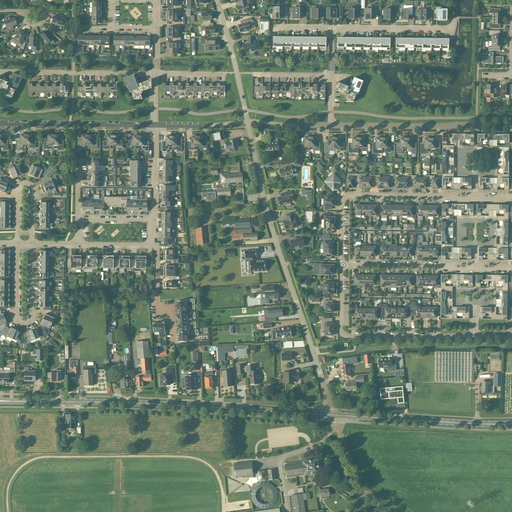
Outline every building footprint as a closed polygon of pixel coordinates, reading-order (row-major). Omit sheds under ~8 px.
[(248,4),(249,4),(248,0),(243,0),(239,1),(240,6),(238,7),(240,14),(250,11),(248,4)] [(179,6),(179,1),(167,1),(167,6),(174,6),(174,9),(181,9),(181,6),(179,6)] [(299,8),(297,8),(292,8),(290,8),(290,13),(292,13),(292,19),(300,19),(300,15),(304,15),(304,4),(300,4),(299,8)] [(375,14),(375,5),(371,5),(371,7),(369,7),(369,9),(365,9),(365,20),(371,20),(371,14),(375,14)] [(430,17),(430,5),(424,5),(424,8),(422,8),(422,10),(418,9),(418,12),(417,12),(417,16),(419,16),(419,20),(421,20),(421,21),(425,21),(425,20),(426,20),(426,17),(430,17)] [(340,16),(340,6),(335,6),(335,8),(331,8),(331,7),(326,7),(326,19),(331,19),(331,18),(336,18),(336,16),(340,16)] [(358,14),(358,7),(352,6),(352,9),(347,9),(347,13),(345,13),(345,18),(347,18),(347,19),(354,20),(354,14),(358,14)] [(412,13),(412,6),(404,6),(404,9),(401,9),(401,20),(408,20),(408,13),(412,13)] [(286,16),(286,7),(273,7),(273,19),(279,19),(279,18),(283,18),(283,16),(286,16)] [(321,15),(321,7),(316,7),(316,9),(310,9),(310,18),(312,18),(312,19),(318,19),(318,15),(321,15)] [(394,7),(388,7),(388,9),(384,9),(384,11),(383,11),(383,15),(384,15),(384,20),(390,20),(390,15),(394,15),(394,14),(394,7)] [(441,9),(441,7),(434,7),(434,19),(438,19),(438,20),(446,21),(446,10),(441,9)] [(167,11),(167,17),(181,17),(181,9),(174,9),(174,11),(167,11)] [(492,13),(492,19),(503,19),(503,13),(500,13),(500,9),(489,9),(489,13),(492,13)] [(198,24),(208,24),(206,24),(206,20),(211,20),(212,20),(212,13),(208,14),(208,13),(202,13),(202,14),(202,17),(198,17),(198,22),(195,22),(195,25),(198,24)] [(64,24),(66,17),(57,14),(56,17),(53,16),(51,23),(55,25),(55,26),(58,28),(60,26),(61,26),(62,23),(64,24)] [(13,26),(16,25),(14,18),(10,20),(9,17),(3,19),(4,22),(6,28),(3,29),(4,32),(14,29),(13,26)] [(167,22),(172,22),(173,22),(173,25),(181,25),(184,25),(184,17),(181,17),(167,17),(167,22)] [(248,23),(253,21),(252,18),(245,20),(246,23),(238,25),(240,33),(250,30),(248,23)] [(503,19),(492,19),(492,24),(489,24),(489,29),(500,29),(500,24),(503,24),(503,19)] [(208,24),(198,24),(201,24),(201,31),(205,31),(206,35),(211,34),(215,33),(215,27),(208,27),(208,24)] [(166,27),(166,33),(181,33),(181,25),(173,25),(173,27),(166,27)] [(20,47),(24,42),(21,40),(25,35),(24,34),(24,33),(22,32),(21,32),(20,31),(17,36),(16,35),(13,39),(14,39),(12,42),(15,44),(20,47)] [(47,43),(47,44),(51,41),(53,43),(56,40),(52,35),(49,36),(45,31),(40,35),(44,40),(44,41),(46,44),(47,43)] [(492,36),(492,41),(503,41),(503,35),(500,35),(500,31),(489,31),(489,36),(492,36)] [(181,41),(181,33),(166,33),(166,38),(173,38),(173,41),(181,41)] [(36,43),(36,39),(36,37),(35,37),(35,36),(33,36),(31,36),(31,37),(29,37),(29,47),(33,47),(33,51),(39,51),(43,51),(41,43),(39,43),(36,43)] [(276,49),(282,49),(282,38),(277,38),(277,37),(274,37),(274,38),(274,47),(277,47),(276,49)] [(282,37),(282,38),(282,49),(283,47),(285,47),(285,49),(291,49),(291,38),(286,38),(286,37),(282,37)] [(291,37),(291,38),(291,49),(291,47),(294,47),(294,49),(300,49),(300,38),(294,38),(294,37),(291,37)] [(300,37),(300,38),(300,49),(300,47),(303,47),(303,49),(308,49),(309,38),(303,38),(303,37),(300,37)] [(309,37),(309,38),(308,49),(309,49),(309,47),(311,47),(311,49),(317,50),(317,38),(312,38),(312,37),(309,37)] [(317,38),(317,50),(317,47),(320,47),(320,50),(326,50),(326,54),(329,54),(329,44),(326,44),(326,39),(320,38),(320,37),(317,37),(317,38)] [(343,47),(346,47),(346,39),(346,37),(343,37),(343,39),(338,39),(338,43),(335,43),(335,50),(337,50),(343,50),(343,47)] [(352,39),(346,39),(346,47),(346,50),(352,50),(352,48),(355,48),(355,39),(355,38),(352,37),(352,39)] [(216,51),(216,50),(220,50),(219,43),(218,43),(218,38),(213,38),(205,39),(206,46),(209,46),(209,51),(212,50),(212,51),(216,51)] [(253,52),(253,51),(257,50),(255,42),(254,42),(254,38),(248,38),(248,44),(244,45),(246,53),(250,52),(250,53),(253,52)] [(361,48),(364,48),(364,39),(364,38),(361,38),(361,39),(355,39),(355,48),(355,50),(361,50),(361,48)] [(372,48),(373,39),(373,38),(369,38),(369,39),(364,39),(364,48),(364,50),(370,50),(370,48),(372,48)] [(378,48),(381,48),(381,39),(381,38),(378,38),(378,39),(373,39),(372,48),(372,50),(378,50),(378,48)] [(387,39),(381,39),(381,48),(381,50),(387,50),(387,48),(390,48),(390,39),(390,38),(387,38),(387,39)] [(399,50),(405,50),(405,39),(399,39),(399,38),(396,38),(396,39),(396,42),(396,48),(399,48),(399,50)] [(405,38),(405,39),(405,50),(405,48),(408,48),(408,51),(414,51),(414,39),(408,39),(408,38),(405,38)] [(416,51),(422,51),(422,40),(417,39),(417,38),(414,38),(414,39),(414,51),(414,48),(416,48),(416,51)] [(422,38),(422,40),(422,51),(422,48),(425,48),(425,51),(431,51),(431,40),(425,40),(425,38),(422,38)] [(434,51),(440,51),(440,40),(434,40),(434,38),(431,38),(431,40),(431,51),(431,48),(434,48),(434,51)] [(440,38),(440,40),(440,51),(440,49),(443,49),(443,51),(449,51),(449,47),(451,47),(451,41),(449,41),(449,40),(443,40),(443,38),(440,38)] [(166,43),(166,49),(178,49),(178,44),(181,44),(181,41),(173,41),(173,43),(166,43)] [(503,41),(492,41),(492,46),(489,46),(489,51),(500,51),(500,47),(503,47),(503,41)] [(178,54),(178,49),(166,49),(166,54),(177,54),(177,57),(181,57),(181,54),(178,54)] [(503,64),(503,57),(493,57),(493,53),(481,53),(481,57),(483,57),(483,61),(484,61),(484,63),(503,64)] [(20,80),(22,77),(12,74),(8,83),(0,80),(0,88),(6,91),(5,92),(3,98),(11,98),(14,91),(15,91),(17,87),(18,88),(19,84),(18,84),(20,80)] [(151,80),(152,80),(138,85),(134,75),(124,78),(125,82),(126,82),(127,85),(127,86),(128,89),(129,89),(130,93),(132,92),(134,99),(142,99),(142,100),(143,99),(140,93),(152,88),(152,84),(151,80)] [(362,85),(364,81),(354,78),(350,88),(336,82),(336,83),(337,83),(336,86),(336,91),(347,95),(345,102),(353,102),(356,95),(358,95),(359,92),(360,92),(361,88),(360,88),(362,84),(362,85)] [(162,96),(170,96),(170,86),(166,86),(166,83),(162,83),(162,96)] [(28,96),(36,96),(36,86),(32,86),(32,84),(28,84),(28,96)] [(60,84),(60,87),(60,96),(68,97),(68,87),(63,87),(63,84),(60,84)] [(78,97),(86,97),(86,87),(86,85),(83,84),(83,87),(78,87),(78,97)] [(201,96),(209,96),(209,86),(205,86),(205,84),(201,84),(201,86),(202,86),(201,96)] [(209,96),(217,96),(217,86),(213,86),(213,84),(209,84),(209,86),(209,96)] [(217,84),(217,86),(217,96),(225,96),(225,86),(220,86),(220,84),(217,84)] [(255,97),(263,97),(263,87),(263,84),(260,84),(260,87),(255,87),(255,86),(255,97)] [(267,87),(263,87),(263,97),(270,97),(271,87),(271,84),(267,84),(267,87)] [(90,87),(86,87),(86,97),(93,97),(94,87),(94,85),(90,85),(90,87)] [(93,97),(101,97),(101,87),(102,87),(102,85),(98,85),(98,87),(94,87),(93,97)] [(106,87),(102,87),(101,87),(101,97),(109,97),(109,87),(109,85),(106,85),(106,87)] [(109,87),(109,97),(117,97),(117,85),(114,85),(114,87),(109,87)] [(270,97),(278,97),(278,87),(279,87),(279,85),(275,85),(275,87),(271,87),(270,97)] [(278,97),(286,97),(286,87),(286,85),(283,85),(283,87),(279,87),(278,87),(278,97)] [(291,87),(286,87),(286,97),(294,97),(294,87),(294,85),(291,85),(291,87)] [(294,97),(302,97),(302,87),(302,85),(299,85),(299,87),(294,87),(294,97)] [(302,97),(309,97),(310,87),(310,85),(306,85),(306,87),(302,87),(302,97)] [(314,87),(310,87),(309,97),(317,97),(317,87),(318,87),(318,85),(314,85),(314,87)] [(322,87),(318,87),(317,87),(317,97),(325,97),(325,85),(322,85),(322,87)] [(497,98),(497,89),(494,88),(494,85),(487,85),(487,94),(486,94),(485,99),(490,99),(490,98),(497,98)] [(505,95),(509,95),(509,85),(503,85),(503,91),(500,91),(500,98),(505,98),(505,95)] [(214,142),(225,140),(223,132),(212,134),(214,142)] [(23,144),(26,145),(26,134),(21,134),(21,135),(20,135),(20,141),(17,141),(17,150),(20,150),(20,148),(22,148),(23,144)] [(30,134),(26,134),(26,145),(28,145),(29,148),(35,148),(35,142),(31,141),(31,135),(30,135),(30,134)] [(53,145),(53,135),(49,134),(49,135),(48,135),(48,142),(44,142),(43,148),(50,148),(51,145),(53,145)] [(266,150),(271,150),(279,150),(279,148),(280,147),(281,146),(280,145),(279,145),(279,144),(279,143),(278,143),(278,138),(282,138),(282,134),(271,134),(271,138),(274,138),(274,143),(267,143),(266,150)] [(442,134),(442,146),(454,146),(447,145),(447,140),(452,140),(452,143),(455,143),(455,140),(458,140),(458,134),(442,134)] [(474,134),(458,134),(458,140),(462,140),(462,143),(465,143),(465,140),(470,140),(470,146),(474,146),(474,135),(474,134)] [(490,140),(493,140),(493,134),(477,134),(477,135),(477,146),(482,146),(482,140),(487,140),(487,143),(490,143),(490,140)] [(509,134),(493,134),(493,140),(497,140),(497,143),(499,143),(499,140),(505,140),(505,146),(509,146),(509,145),(509,134)] [(58,135),(53,135),(53,145),(56,145),(57,148),(58,148),(58,150),(63,150),(63,142),(59,142),(59,135),(58,135)] [(85,145),(88,145),(88,135),(83,135),(82,135),(82,142),(78,142),(78,151),(82,151),(82,149),(84,149),(85,145)] [(88,135),(88,145),(88,149),(97,149),(97,142),(93,142),(93,136),(92,136),(92,135),(88,135)] [(111,145),(113,145),(113,135),(109,135),(109,136),(108,136),(108,142),(104,142),(103,149),(110,149),(111,145)] [(119,138),(119,136),(118,136),(118,135),(113,135),(113,145),(116,145),(117,149),(122,149),(125,149),(125,138),(119,138)] [(133,136),(133,140),(133,143),(129,142),(129,143),(126,143),(126,149),(129,149),(135,149),(136,146),(139,146),(139,135),(135,135),(135,136),(133,136)] [(143,135),(139,135),(139,146),(141,146),(142,149),(144,149),(144,151),(149,151),(149,143),(145,143),(145,136),(143,136),(143,135)] [(162,141),(162,143),(162,151),(167,151),(167,149),(168,150),(169,146),(172,146),(172,136),(168,136),(167,136),(166,141),(162,141)] [(178,143),(178,141),(178,136),(177,136),(172,136),(172,146),(172,150),(175,150),(177,150),(177,152),(182,152),(182,143),(178,143)] [(195,146),(198,146),(198,136),(193,136),(193,137),(192,137),(192,143),(189,143),(189,150),(194,150),(195,146)] [(202,136),(198,136),(198,146),(200,146),(201,150),(203,150),(203,152),(207,152),(207,143),(203,143),(203,137),(202,137),(202,136)] [(305,150),(307,150),(310,151),(310,147),(310,137),(306,137),(305,137),(305,144),(301,144),(301,152),(305,152),(305,150)] [(315,137),(310,137),(310,147),(313,147),(314,151),(320,151),(320,144),(316,144),(316,137),(315,137)] [(334,151),(334,147),(334,137),(330,137),(330,138),(329,138),(329,144),(325,144),(325,153),(329,153),(329,151),(334,151)] [(339,137),(334,137),(334,147),(337,147),(338,151),(344,151),(344,144),(340,144),(340,138),(339,138),(339,137)] [(353,138),(353,139),(353,144),(349,144),(349,153),(358,153),(358,148),(358,137),(354,137),(354,138),(353,138)] [(363,137),(358,137),(358,148),(361,148),(362,151),(367,151),(367,145),(364,144),(364,138),(363,138),(363,137)] [(377,138),(377,142),(377,145),(373,145),(373,153),(377,153),(382,153),(382,148),(382,138),(378,137),(378,138),(377,138)] [(387,138),(382,138),(382,148),(385,148),(386,151),(391,151),(391,145),(388,145),(388,138),(387,138)] [(404,148),(406,148),(406,138),(402,138),(401,138),(401,145),(397,145),(397,153),(401,153),(401,151),(403,151),(404,148)] [(411,138),(406,138),(406,148),(409,148),(410,152),(411,152),(411,154),(416,154),(416,145),(412,145),(412,138),(411,138)] [(428,148),(430,148),(430,138),(426,138),(426,139),(425,139),(425,145),(421,145),(421,154),(425,154),(425,152),(427,152),(428,148)] [(435,138),(430,138),(430,148),(433,148),(434,152),(440,152),(440,145),(436,145),(436,139),(435,139),(435,138)] [(231,149),(231,151),(232,151),(233,152),(234,152),(235,152),(235,151),(235,150),(235,148),(238,147),(237,142),(236,143),(236,140),(230,141),(230,142),(226,142),(227,149),(231,148),(231,149)] [(442,146),(442,162),(448,162),(448,158),(451,158),(451,155),(448,155),(448,150),(454,150),(454,146),(442,146)] [(503,159),(503,162),(509,162),(509,156),(509,146),(505,146),(497,146),(497,150),(503,151),(503,156),(500,156),(500,159),(503,159)] [(130,166),(141,167),(141,161),(138,161),(138,158),(130,158),(130,166)] [(319,162),(315,166),(319,171),(323,167),(319,162)] [(448,165),(448,162),(442,162),(442,178),(454,178),(454,173),(448,173),(448,168),(451,168),(451,165),(448,165)] [(509,178),(509,162),(503,162),(503,166),(500,166),(500,168),(503,168),(503,174),(497,174),(497,178),(509,178)] [(14,168),(17,177),(23,175),(19,165),(14,168)] [(38,179),(41,173),(42,171),(42,170),(43,167),(38,165),(37,168),(33,177),(38,179)] [(28,175),(33,177),(37,168),(32,166),(28,175)] [(281,178),(293,175),(292,167),(279,170),(281,178)] [(12,179),(17,177),(14,168),(8,170),(12,179)] [(343,184),(344,179),(334,168),(331,171),(333,174),(325,182),(333,191),(340,185),(340,184),(343,184)] [(203,200),(216,199),(215,194),(218,194),(218,197),(231,196),(230,187),(229,188),(228,184),(230,184),(230,183),(243,182),(242,174),(229,175),(229,173),(220,174),(221,185),(222,185),(223,188),(217,188),(218,190),(213,191),(214,192),(203,193),(203,200)] [(353,181),(356,181),(357,174),(347,174),(347,188),(348,188),(352,188),(353,188),(353,181)] [(357,174),(356,181),(359,181),(359,183),(359,188),(360,188),(365,189),(366,178),(366,174),(357,174)] [(393,182),(393,174),(384,174),(384,178),(384,189),(389,189),(389,188),(390,188),(390,182),(393,182)] [(393,174),(393,182),(396,182),(396,188),(397,188),(397,189),(402,189),(402,178),(399,178),(398,175),(396,175),(396,174),(393,174)] [(372,182),(375,182),(375,175),(369,175),(369,178),(366,178),(365,189),(370,189),(370,188),(372,188),(372,182)] [(379,189),(384,189),(384,178),(381,178),(380,175),(375,175),(375,182),(378,182),(377,188),(379,188),(379,189)] [(408,182),(411,182),(411,175),(406,175),(405,178),(402,178),(402,189),(407,189),(407,188),(408,188),(408,182)] [(415,189),(420,189),(420,178),(417,178),(416,176),(411,175),(411,182),(414,182),(414,188),(415,188),(415,189)] [(45,182),(42,183),(44,188),(53,184),(58,183),(58,182),(55,176),(50,178),(51,179),(50,179),(45,182)] [(426,182),(429,182),(429,176),(424,176),(423,178),(420,178),(420,189),(425,189),(425,188),(426,188),(426,182)] [(429,176),(429,182),(432,182),(432,188),(433,188),(433,189),(437,189),(437,188),(438,189),(438,178),(435,178),(435,176),(429,176)] [(0,178),(0,185),(6,188),(8,182),(0,178)] [(453,190),(457,190),(457,183),(454,183),(454,178),(442,178),(442,189),(446,190),(447,184),(451,184),(451,187),(453,187),(453,190)] [(460,184),(457,183),(457,190),(460,190),(460,187),(463,187),(463,184),(467,184),(467,190),(472,190),(472,189),(472,178),(460,178),(460,184)] [(490,190),(494,190),(494,184),(491,184),(491,178),(479,178),(479,189),(479,190),(483,190),(484,184),(488,184),(488,187),(490,187),(490,190)] [(497,184),(494,184),(494,190),(497,190),(497,187),(500,187),(500,184),(504,184),(504,190),(509,190),(509,178),(497,178),(497,184)] [(53,184),(44,188),(46,193),(55,190),(53,184)] [(312,190),(302,189),(301,194),(307,195),(307,200),(312,200),(312,190)] [(290,199),(294,198),(292,191),(282,193),(283,196),(278,198),(280,206),(285,204),(286,206),(291,206),(290,203),(291,203),(290,199)] [(334,206),(335,199),(330,199),(330,196),(325,196),(325,199),(324,198),(324,206),(325,206),(325,209),(332,209),(332,206),(334,206)] [(0,207),(10,208),(10,205),(10,202),(6,202),(6,199),(0,198),(0,207)] [(40,208),(49,208),(51,208),(51,199),(44,199),(44,203),(40,203),(40,206),(40,208)] [(442,204),(442,216),(453,216),(446,216),(446,210),(451,210),(451,213),(454,213),(454,210),(457,210),(458,204),(442,204)] [(474,204),(458,204),(457,210),(461,210),(461,213),(464,213),(464,210),(469,210),(469,216),(474,216),(474,205),(474,204)] [(489,211),(493,211),(493,204),(477,204),(477,205),(477,216),(481,216),(481,210),(486,211),(486,213),(489,213),(489,211)] [(509,205),(493,204),(493,211),(496,211),(496,214),(499,214),(499,211),(504,211),(504,216),(497,216),(508,216),(509,205)] [(283,224),(285,228),(286,228),(286,230),(297,226),(295,219),(294,219),(292,213),(286,215),(288,221),(284,222),(284,224),(283,224)] [(324,220),(324,224),(336,224),(336,220),(335,220),(335,217),(329,217),(329,214),(321,214),(321,220),(324,220)] [(453,216),(442,216),(441,232),(448,232),(448,228),(450,228),(453,228),(453,226),(450,226),(447,226),(447,220),(453,220),(453,216)] [(502,229),(502,232),(508,233),(508,216),(497,216),(497,221),(503,221),(502,226),(500,226),(500,229),(502,229)] [(336,228),(336,224),(324,224),(324,228),(321,228),(321,234),(329,234),(329,231),(335,231),(335,228),(336,228)] [(197,245),(207,244),(205,227),(195,228),(197,245)] [(244,242),(258,241),(257,233),(252,233),(252,227),(236,228),(236,229),(232,230),(232,238),(244,238),(244,242)] [(441,232),(441,248),(453,248),(453,244),(447,244),(447,238),(450,238),(450,235),(448,235),(448,232),(441,232)] [(508,249),(508,233),(502,232),(502,236),(499,236),(499,239),(502,239),(502,244),(496,244),(496,248),(508,249)] [(300,249),(299,248),(305,246),(303,237),(290,241),(293,249),(296,249),(296,250),(300,249)] [(334,249),(334,247),(335,246),(335,244),(334,243),(334,242),(327,242),(327,238),(321,238),(321,244),(324,244),(324,249),(334,249)] [(164,250),(164,255),(175,255),(177,255),(177,250),(175,250),(175,247),(172,247),(172,250),(164,250)] [(452,260),(456,260),(456,254),(453,254),(453,248),(441,248),(441,260),(446,260),(446,254),(450,254),(450,257),(452,257),(452,260)] [(459,254),(456,254),(456,260),(460,260),(460,257),(462,257),(462,254),(466,254),(466,260),(471,260),(471,259),(471,248),(459,248),(459,254)] [(493,260),(493,254),(490,254),(490,248),(478,248),(478,260),(483,260),(483,254),(487,254),(487,257),(489,257),(489,260),(493,260)] [(508,260),(508,249),(496,248),(496,254),(493,254),(493,260),(497,260),(497,257),(499,257),(499,254),(503,255),(503,260),(508,260)] [(334,251),(334,249),(324,249),(323,253),(321,253),(321,259),(327,259),(327,256),(334,256),(334,255),(335,255),(335,252),(334,251)] [(256,251),(245,251),(245,258),(251,258),(251,261),(250,261),(251,272),(266,271),(265,260),(256,261),(256,258),(257,258),(256,251)] [(71,270),(76,270),(76,255),(71,255),(71,260),(68,260),(68,268),(71,268),(71,270)] [(81,255),(76,255),(76,270),(84,270),(84,268),(84,260),(81,260),(81,255)] [(172,260),(172,263),(175,263),(175,255),(164,255),(164,260),(172,260)] [(84,268),(92,268),(92,256),(87,256),(87,260),(84,260),(84,268)] [(92,256),(92,268),(92,270),(98,270),(98,268),(100,268),(100,261),(98,261),(98,256),(92,256)] [(100,268),(109,268),(109,256),(103,256),(103,261),(100,261),(100,268)] [(114,256),(109,256),(109,268),(113,268),(113,270),(117,270),(117,268),(117,261),(114,261),(114,256)] [(117,261),(117,268),(119,268),(119,272),(125,272),(125,268),(125,256),(120,256),(120,261),(117,261)] [(130,256),(125,256),(125,268),(133,268),(133,261),(130,261),(130,256)] [(133,261),(133,268),(133,272),(141,272),(141,271),(141,256),(136,256),(136,261),(133,261)] [(141,256),(141,271),(146,271),(146,269),(149,269),(150,261),(146,261),(146,256),(141,256)] [(319,261),(319,265),(318,265),(318,274),(323,274),(323,275),(334,275),(334,274),(334,273),(334,271),(334,270),(334,265),(324,265),(324,261),(319,261)] [(164,266),(164,271),(177,271),(177,266),(175,266),(175,263),(172,263),(172,266),(164,266)] [(170,277),(170,279),(174,280),(174,277),(177,277),(177,271),(164,271),(164,277),(170,277)] [(441,275),(441,286),(445,286),(445,281),(451,281),(451,284),(453,284),(453,281),(457,281),(457,275),(441,275)] [(473,275),(457,275),(457,281),(460,281),(460,284),(463,284),(463,281),(468,281),(468,287),(473,287),(473,276),(473,275)] [(492,281),(492,275),(476,275),(476,276),(476,287),(480,287),(480,281),(485,281),(485,284),(488,284),(488,281),(492,281)] [(503,281),(503,287),(508,287),(508,280),(508,275),(492,275),(492,281),(495,281),(495,284),(498,284),(498,281),(503,281)] [(174,282),(174,280),(170,279),(170,282),(164,282),(164,288),(177,288),(177,282),(174,282)] [(334,290),(334,287),(333,287),(334,283),(324,282),(323,294),(333,294),(333,290),(334,290)] [(275,290),(275,286),(262,287),(263,294),(260,294),(261,304),(269,304),(269,299),(273,299),(273,300),(276,299),(279,298),(279,296),(279,295),(279,293),(278,292),(278,290),(275,290)] [(445,286),(441,286),(441,302),(447,303),(447,299),(449,299),(449,296),(447,296),(447,291),(452,291),(453,286),(445,286)] [(501,300),(501,303),(507,303),(508,288),(508,287),(503,287),(496,287),(496,291),(501,292),(501,297),(499,297),(499,300),(501,300)] [(9,301),(0,301),(0,309),(2,310),(2,307),(5,307),(9,307),(9,301)] [(330,313),(330,312),(333,312),(333,304),(332,304),(331,304),(331,301),(323,301),(323,308),(324,309),(326,309),(326,312),(327,312),(327,313),(330,313)] [(50,307),(50,302),(48,302),(39,302),(39,307),(43,307),(43,310),(50,310),(50,307)] [(411,302),(411,305),(411,311),(413,311),(413,315),(415,315),(415,317),(416,317),(416,318),(420,318),(420,308),(418,308),(418,305),(415,305),(415,302),(411,302)] [(440,319),(452,319),(452,314),(446,314),(446,309),(449,309),(449,306),(447,306),(447,303),(441,302),(440,319)] [(507,303),(501,303),(501,307),(498,307),(498,309),(501,309),(501,315),(496,315),(496,307),(496,319),(507,319),(507,316),(507,307),(507,303)] [(361,319),(361,308),(357,308),(357,305),(351,305),(351,311),(354,311),(354,316),(356,316),(356,320),(357,320),(361,320),(361,319)] [(379,313),(381,313),(381,305),(377,305),(377,310),(372,309),(371,320),(376,320),(376,319),(377,319),(377,316),(379,316),(379,313)] [(385,305),(381,305),(381,313),(384,313),(384,315),(385,315),(385,318),(386,318),(386,319),(391,319),(391,309),(389,309),(389,308),(387,306),(385,306),(385,305)] [(411,311),(411,305),(406,305),(406,309),(401,309),(401,319),(405,319),(405,318),(407,318),(407,316),(408,316),(408,311),(411,311)] [(452,307),(452,314),(452,319),(456,319),(457,313),(463,313),(463,316),(465,316),(465,319),(469,319),(469,313),(465,313),(465,307),(452,307)] [(491,319),(496,319),(496,307),(483,307),(482,313),(479,313),(479,319),(478,319),(483,319),(483,316),(485,316),(485,313),(491,313),(491,319)] [(282,309),(268,310),(264,311),(265,322),(276,321),(276,317),(283,317),(282,309)] [(45,314),(43,319),(52,323),(54,318),(45,314)] [(333,331),(333,328),(333,323),(332,323),(332,318),(322,318),(322,327),(325,327),(325,335),(333,335),(333,331)] [(52,323),(43,319),(40,324),(45,326),(44,328),(42,330),(43,331),(47,335),(50,332),(48,330),(49,328),(52,323)] [(7,337),(12,339),(16,330),(10,328),(9,332),(7,331),(2,336),(5,338),(7,337)] [(36,328),(31,330),(35,339),(40,337),(40,338),(42,339),(44,338),(47,335),(43,331),(41,332),(38,333),(36,328)] [(277,338),(292,337),(291,328),(276,329),(276,330),(272,330),(273,333),(276,333),(277,338)] [(21,332),(16,330),(12,339),(20,342),(20,344),(26,344),(27,337),(20,337),(19,336),(21,332)] [(30,341),(35,339),(31,330),(26,332),(28,336),(27,337),(26,344),(30,343),(30,341)] [(117,333),(108,333),(108,344),(117,343),(117,333)] [(205,346),(208,346),(208,340),(199,341),(199,352),(205,351),(205,346)] [(140,359),(149,358),(150,358),(148,341),(137,342),(138,359),(140,359)] [(233,346),(217,347),(218,361),(225,361),(224,352),(233,352),(233,346)] [(32,350),(32,351),(37,351),(37,361),(43,361),(43,350),(32,350)] [(473,382),(473,367),(473,364),(473,352),(435,352),(435,382),(473,382)] [(490,361),(500,361),(500,355),(499,355),(499,352),(492,352),(492,355),(490,355),(490,361)] [(141,371),(146,371),(150,371),(149,358),(140,359),(141,371)] [(392,364),(391,358),(379,359),(379,360),(378,361),(378,365),(379,365),(379,367),(384,367),(384,370),(389,369),(389,371),(394,371),(396,370),(396,364),(392,364)] [(77,360),(70,361),(70,368),(73,367),(73,374),(78,374),(77,360)] [(10,370),(3,370),(3,383),(9,383),(9,374),(10,374),(10,372),(15,373),(15,362),(10,362),(10,370)] [(123,363),(124,375),(121,375),(121,388),(129,387),(128,375),(131,375),(130,362),(125,363),(123,363)] [(342,377),(351,376),(349,363),(340,364),(342,377)] [(93,385),(92,373),(96,373),(95,365),(83,366),(84,386),(93,385)] [(251,385),(258,384),(258,379),(260,379),(260,375),(258,375),(257,371),(255,371),(255,365),(246,366),(243,367),(243,365),(237,366),(238,375),(244,374),(244,373),(247,372),(250,372),(250,375),(249,375),(249,378),(250,378),(251,385)] [(29,372),(29,367),(24,367),(24,380),(36,380),(36,372),(29,372)] [(170,379),(174,379),(173,367),(166,367),(167,375),(160,375),(161,385),(170,385),(170,379)] [(56,384),(61,384),(61,370),(56,370),(56,373),(48,372),(47,378),(51,378),(51,382),(56,382),(56,384)] [(227,387),(232,386),(231,370),(222,371),(224,387),(225,387),(227,387)] [(150,371),(146,371),(146,375),(143,375),(143,377),(136,377),(136,387),(144,386),(143,381),(152,381),(151,374),(150,374),(150,371)] [(205,389),(214,388),(213,372),(205,373),(205,389)] [(293,379),(299,379),(299,373),(293,374),(293,372),(283,373),(283,379),(285,379),(286,383),(293,383),(293,379)] [(502,386),(502,374),(493,374),(493,382),(482,382),(482,392),(491,393),(491,386),(493,386),(502,386)] [(197,390),(196,375),(185,376),(186,383),(182,383),(182,388),(186,388),(186,391),(197,390)] [(356,383),(364,382),(363,376),(355,377),(355,381),(350,382),(350,383),(346,384),(346,390),(357,389),(356,383)] [(402,386),(396,387),(386,388),(380,389),(381,399),(397,398),(398,404),(404,403),(402,386)] [(74,415),(72,415),(66,415),(66,422),(62,422),(62,430),(66,430),(66,428),(69,428),(69,432),(74,432),(74,428),(75,428),(74,415)] [(305,475),(320,473),(318,459),(303,462),(285,464),(287,478),(305,475)] [(235,477),(253,476),(252,462),(234,464),(235,477)] [(269,480),(276,479),(275,470),(268,471),(269,480)] [(268,475),(265,471),(258,472),(256,477),(260,482),(266,481),(268,476),(268,475)] [(305,511),(304,500),(310,499),(309,493),(303,494),(291,496),(292,511),(305,511)]
